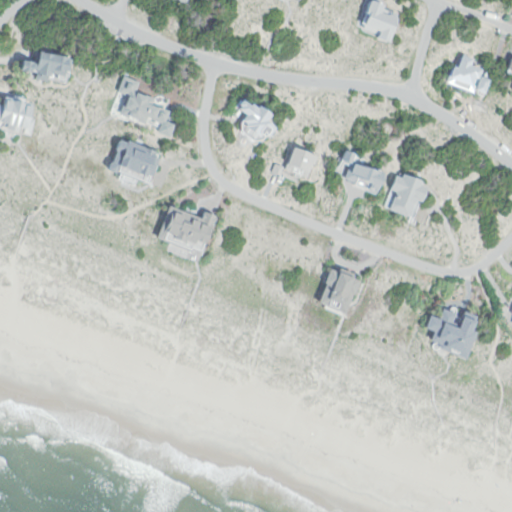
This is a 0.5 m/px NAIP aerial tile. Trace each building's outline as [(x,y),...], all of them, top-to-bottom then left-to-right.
[(370,0),(381,0),(388,2),(386,10),(403,16),(395,40),(361,29),(370,0)] [(40,52),(27,49),(22,68),(40,73),(39,81),(50,84),(54,76),(69,79),(74,60),(40,52)] [(461,66),(465,53),(472,56),(470,63),(485,68),(483,75),(494,79),(488,96),(447,84),(453,64),(461,66)] [(125,76),(140,81),(138,90),(159,97),(156,105),(172,109),(168,120),(180,124),(174,138),(157,134),(161,127),(118,112),(124,93),(118,90),(125,76)] [(247,97),(275,114),(270,120),(278,127),(264,145),(237,127),(247,115),(242,110),(242,103),(247,97)] [(5,98),(37,105),(30,134),(0,126),(0,104),(4,106),(5,98)] [(128,140),(163,153),(152,183),(109,167),(118,143),(126,146),(128,140)] [(297,146),(321,156),(312,178),(288,168),(297,146)] [(346,150),(358,154),(354,163),(389,175),(380,196),(369,192),(371,185),(346,176),(350,164),(340,161),(346,150)] [(274,162),(284,165),(280,175),(271,171),(274,162)] [(405,174),(426,181),(424,186),(431,188),(426,203),(422,202),(416,216),(386,206),(398,176),(405,178),(405,174)] [(173,202),(203,213),(205,208),(219,213),(205,250),(161,234),(173,202)] [(333,267),(364,279),(349,314),(319,301),(333,267)] [(445,310),(464,316),(466,310),(481,315),(477,331),(482,333),(473,358),(431,343),(437,330),(427,326),(432,314),(442,317),(445,310)]
